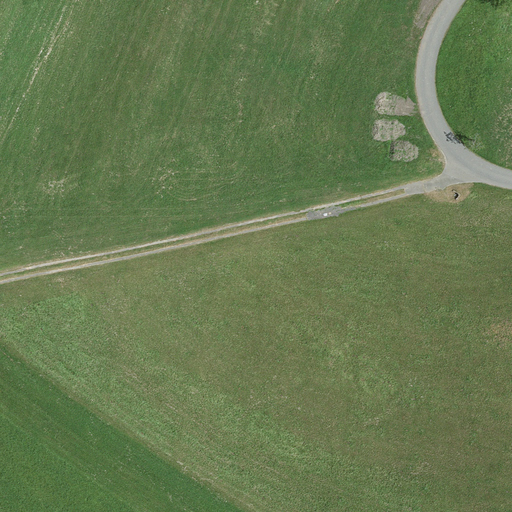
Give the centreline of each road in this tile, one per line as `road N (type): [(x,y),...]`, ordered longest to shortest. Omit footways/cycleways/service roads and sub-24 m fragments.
road 1 (track): [(0,282),(449,179),(469,162)]
road 2 (unclassified): [(453,0),(426,62),(430,114),(453,150),(511,179)]
